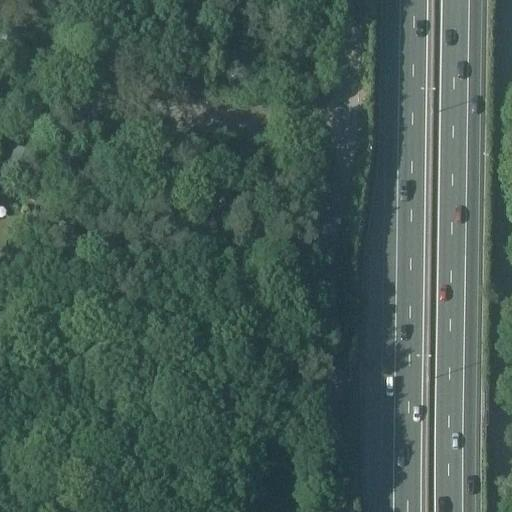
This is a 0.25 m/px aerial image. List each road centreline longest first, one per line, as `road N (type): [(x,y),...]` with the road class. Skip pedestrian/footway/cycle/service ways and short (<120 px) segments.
road 1 (unclassified): [(494,511),(509,0)]
road 2 (motorway): [(407,0),(402,511)]
road 3 (motorway): [(461,511),(466,0)]
road 4 (unclassified): [(343,136),(347,0)]
